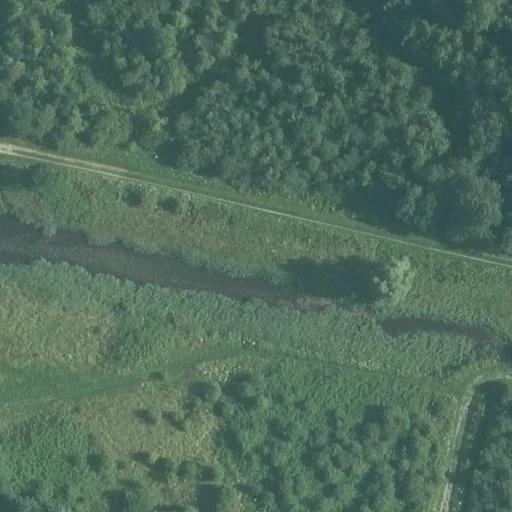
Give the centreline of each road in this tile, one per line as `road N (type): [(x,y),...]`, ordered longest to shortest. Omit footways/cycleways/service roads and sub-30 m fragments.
road 1 (track): [(0,148),(511,264)]
road 2 (track): [(442,511),(472,385),(488,375),(511,377)]
